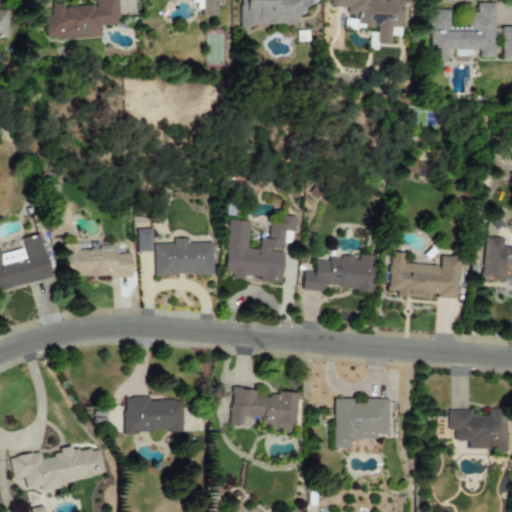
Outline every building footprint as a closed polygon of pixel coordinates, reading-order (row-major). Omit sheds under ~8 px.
[(99,37),(99,25),(117,25),(116,0),(93,0),(93,4),(49,6),(50,14),(44,14),(45,39),(99,37)] [(191,0),(191,9),(200,9),(200,16),(219,16),(218,0),(191,0)] [(239,0),(239,25),(295,25),(295,14),(304,14),(304,5),(306,5),(306,0),(239,0)] [(406,0),(328,0),(328,6),(345,7),(345,13),(356,14),(355,25),(375,25),(374,42),(389,43),(389,36),(399,36),(400,19),(406,19),(406,0)] [(426,10),(426,31),(426,34),(427,62),(442,61),(445,49),(452,50),(453,56),(468,55),(470,50),(477,49),(477,58),(491,57),(490,37),(499,37),(500,60),(511,60),(511,33),(510,33),(493,29),(492,3),(475,3),(475,12),(467,12),(467,20),(465,29),(458,29),(447,27),(446,9),(426,10)] [(283,289),(285,252),(243,249),(245,219),(227,218),(223,285),(283,289)] [(149,229),(134,229),(134,252),(149,252),(149,229)] [(0,297),(52,286),(41,235),(27,238),(32,263),(2,270),(0,260),(0,297)] [(152,239),(213,239),(214,283),(153,284),(152,239)] [(511,249),(503,249),(503,243),(483,242),(481,289),(511,290),(511,249)] [(67,279),(131,279),(131,247),(60,247),(67,279)] [(312,247),(382,251),(379,299),(309,295),(312,247)] [(394,249),(464,254),(461,302),(391,297),(394,249)] [(233,387),(303,391),(300,439),(230,435),(233,387)] [(121,391),(191,395),(188,443),(118,439),(121,391)] [(326,400),(396,405),(393,453),(323,448),(326,400)] [(488,410),(488,416),(470,417),(469,412),(448,412),(449,427),(454,427),(454,439),(466,439),(466,448),(490,448),(490,454),(506,453),(506,420),(499,416),(498,410),(488,410)] [(16,501),(111,481),(103,448),(42,462),(41,455),(8,463),(16,501)]
